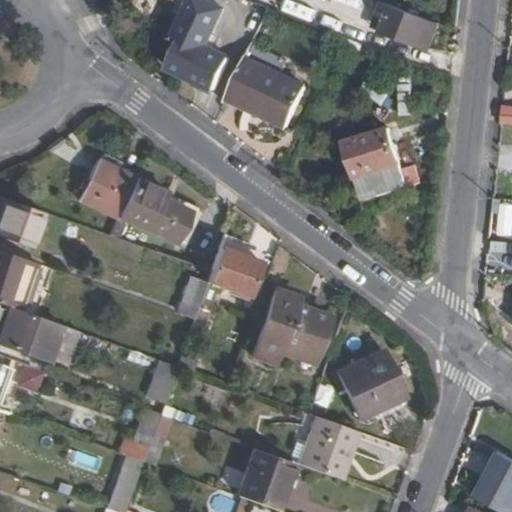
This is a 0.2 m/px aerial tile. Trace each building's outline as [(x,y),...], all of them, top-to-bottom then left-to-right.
[(191,0),(182,22),(208,32),(216,12),(213,10),(217,0),(191,0)] [(295,0),(283,0),(281,10),(309,15),(311,3),(295,0)] [(419,48),(430,21),(373,0),(366,0),(362,10),(376,17),(370,29),(419,48)] [(301,67),(316,75),(330,46),(315,40),(301,67)] [(305,86),(245,58),(234,79),(227,94),(252,106),(251,108),(286,125),(305,86)] [(227,94),(234,79),(216,71),(202,99),(220,108),(227,94)] [(369,79),(362,92),(385,104),(392,91),(369,79)] [(413,82),(401,83),(404,115),(416,114),(413,82)] [(378,195),(407,187),(388,130),(343,145),(359,196),(376,191),(378,195)] [(122,215),(136,178),(96,163),(80,204),(121,219),(122,215)] [(168,187),(137,176),(136,178),(122,215),(182,236),(193,205),(165,195),(168,187)] [(41,212),(6,199),(0,213),(0,237),(28,247),(41,212)] [(260,263),(221,249),(212,274),(208,283),(215,285),(248,298),(260,263)] [(0,251),(0,302),(3,303),(13,307),(19,309),(35,263),(0,251)] [(196,268),(179,315),(194,321),(200,306),(208,283),(212,274),(196,268)] [(207,309),(215,285),(208,283),(200,306),(207,309)] [(255,353),(312,373),(331,316),(297,304),(300,295),(279,287),(255,353)] [(13,307),(3,303),(0,312),(0,324),(8,327),(13,307)] [(52,325),(53,322),(19,309),(13,307),(8,327),(0,324),(0,343),(40,357),(41,354),(57,360),(68,331),(52,325)] [(164,347),(158,360),(178,368),(181,359),(183,354),(164,347)] [(358,418),(403,398),(382,350),(337,371),(358,418)] [(178,368),(192,373),(195,364),(181,359),(178,368)] [(140,407),(161,415),(178,368),(158,360),(140,407)] [(23,362),(14,382),(36,392),(45,372),(23,362)] [(0,396),(10,368),(0,364),(0,396)] [(340,478),(357,431),(315,417),(299,464),(340,478)] [(238,496),(276,510),(293,462),(256,448),(238,496)] [(491,470),(475,498),(502,511),(511,511),(511,460),(495,452),(487,468),(491,470)] [(135,489),(144,461),(135,458),(125,485),(135,489)] [(110,511),(126,511),(135,489),(125,485),(119,483),(108,511),(110,511)]
